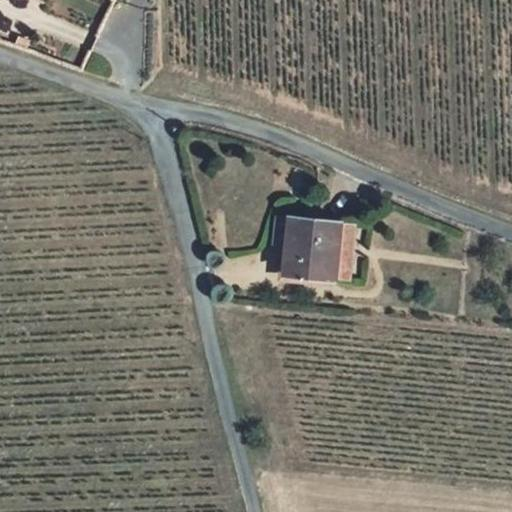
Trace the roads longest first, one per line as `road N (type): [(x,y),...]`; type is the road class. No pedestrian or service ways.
road 1 (unclassified): [(155,104),(252,511)]
road 2 (unclassified): [(155,104),(253,126),(511,227)]
road 3 (unclassified): [(0,52),(155,104)]
